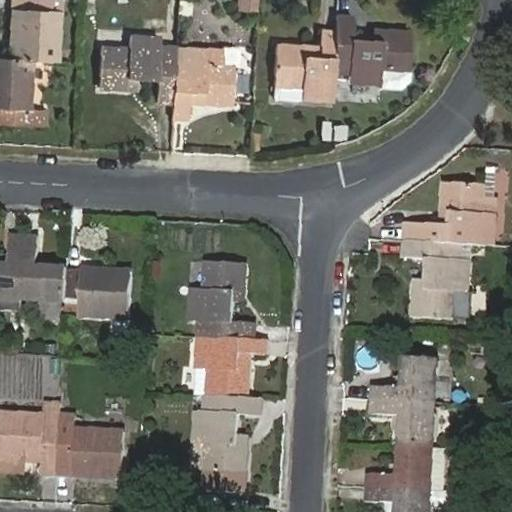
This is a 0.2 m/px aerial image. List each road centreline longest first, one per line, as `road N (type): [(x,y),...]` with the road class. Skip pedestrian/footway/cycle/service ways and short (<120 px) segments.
road 1 (residential): [(324,198),(0,180)]
road 2 (residential): [(314,511),(324,198)]
road 3 (residential): [(511,12),(491,66),(449,121),(393,167),(324,198)]
